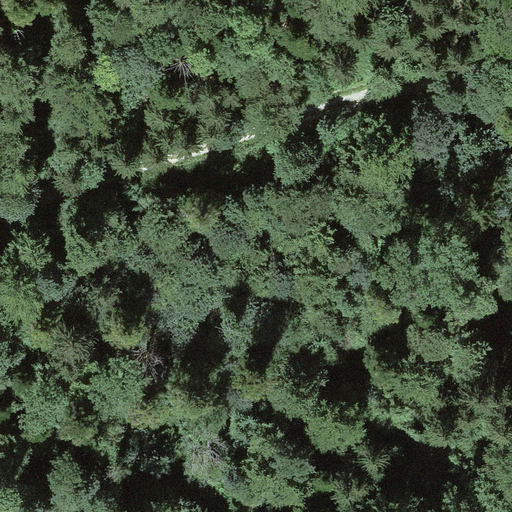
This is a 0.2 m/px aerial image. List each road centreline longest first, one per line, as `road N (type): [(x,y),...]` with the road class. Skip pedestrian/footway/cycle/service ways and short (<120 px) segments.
road 1 (track): [(511,60),(425,79),(0,211)]
road 2 (track): [(90,511),(197,446),(262,382),(374,331),(439,273),(511,256)]
